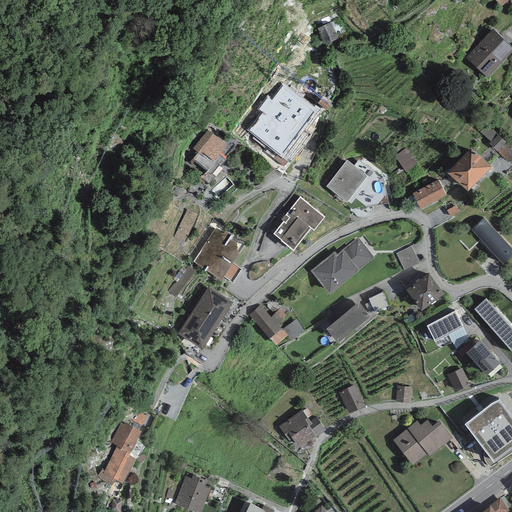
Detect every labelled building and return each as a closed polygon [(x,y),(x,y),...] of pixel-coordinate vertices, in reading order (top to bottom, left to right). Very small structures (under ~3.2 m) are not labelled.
[(330,23),(318,28),(325,45),(337,39),(330,23)] [(511,53),(511,48),(493,30),(466,58),(487,79),(511,53)] [(508,162),(511,158),(511,148),(505,141),(505,142),(498,135),(487,125),(480,132),(491,142),(489,144),(508,162)] [(203,153),(213,161),(226,145),(208,130),(192,150),(200,156),(203,153)] [(418,164),(406,148),(394,157),(406,172),(418,164)] [(471,148),(447,174),(468,193),(492,168),(471,148)] [(372,170),(359,160),(354,166),(346,161),(326,187),(347,203),(348,201),(351,204),(375,173),(372,170)] [(438,181),(412,194),(420,210),(446,196),(438,181)] [(326,218),(300,197),(282,220),(284,222),(274,235),(282,241),(281,242),(293,252),(311,230),(314,233),(326,218)] [(198,214),(187,209),(174,236),(183,241),(186,235),(188,236),(198,214)] [(511,256),(511,244),(490,219),(475,231),(503,264),(511,256)] [(224,234),(215,229),(193,262),(196,264),(195,265),(221,282),(240,254),(239,253),(245,245),(232,236),(225,232),(224,234)] [(334,252),(311,271),(329,294),(359,271),(358,270),(374,257),(358,238),(336,255),(334,252)] [(411,245),(396,253),(404,269),(420,261),(411,245)] [(195,270),(188,265),(168,291),(176,295),(195,270)] [(429,269),(406,285),(421,307),(444,290),(429,269)] [(208,283),(178,330),(201,345),(232,298),(208,283)] [(383,291),(369,298),(370,301),(374,309),(374,310),(389,303),(383,291)] [(511,323),(486,296),(475,306),(511,346),(511,323)] [(359,297),(326,324),(337,338),(370,311),(364,304),(359,297)] [(374,309),(370,301),(364,304),(370,311),(374,309)] [(276,343),(287,333),(282,327),(277,322),(287,314),(280,308),(270,315),(260,303),(249,314),(276,343)] [(455,307),(427,322),(435,338),(463,322),(455,307)] [(297,318),(282,327),(287,333),(291,339),(304,329),(297,318)] [(467,348),(466,349),(467,350),(486,370),(499,358),(480,336),(467,348)] [(462,355),(467,350),(466,349),(467,348),(464,345),(458,351),(462,355)] [(461,366),(447,374),(455,390),(470,383),(461,366)] [(354,382),(338,391),(349,410),(365,402),(354,382)] [(412,386),(397,384),(396,400),(410,401),(412,386)] [(498,386),(492,389),(494,396),(501,393),(498,386)] [(311,420),(303,408),(278,424),(290,442),(295,438),(299,445),(325,427),(317,416),(311,420)] [(416,419),(393,438),(413,463),(428,451),(429,453),(454,434),(439,416),(431,423),(427,418),(420,423),(416,419)] [(121,421),(111,441),(117,444),(129,450),(141,427),(125,420),(123,422),(121,421)] [(129,450),(117,444),(104,469),(103,471),(116,478),(122,481),(135,454),(129,451),(129,450)] [(112,484),(116,478),(103,471),(104,469),(102,468),(98,475),(112,484)] [(191,476),(186,474),(175,502),(200,511),(211,482),(206,481),(208,477),(193,472),(191,476)] [(500,496),(490,503),(497,511),(503,511),(509,508),(500,496)] [(240,511),(238,511),(236,511),(235,511),(272,511),(273,510),(248,497),(240,511)] [(121,499),(113,498),(112,510),(120,511),(121,499)] [(328,511),(322,503),(309,511),(328,511)] [(497,511),(490,503),(477,511),(497,511)]
